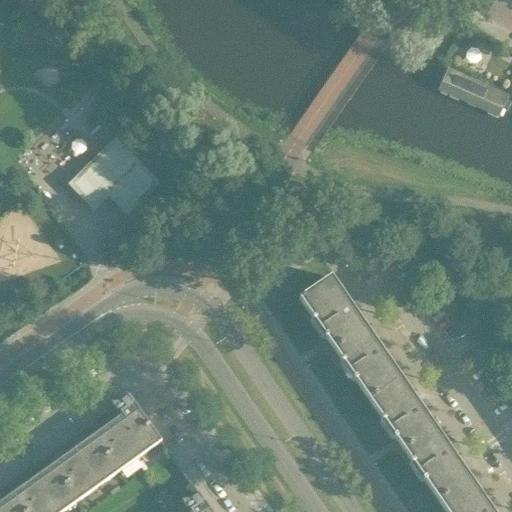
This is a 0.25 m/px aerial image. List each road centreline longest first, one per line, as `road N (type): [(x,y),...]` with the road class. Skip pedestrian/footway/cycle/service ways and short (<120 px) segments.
road 1 (tertiary): [(351,511),(204,305),(177,293),(143,293),(110,303),(93,320)]
road 2 (residential): [(0,462),(116,371),(140,369),(245,511)]
road 3 (tertiary): [(93,320),(142,315),(189,332),(317,511)]
road 4 (residential): [(511,462),(379,272)]
